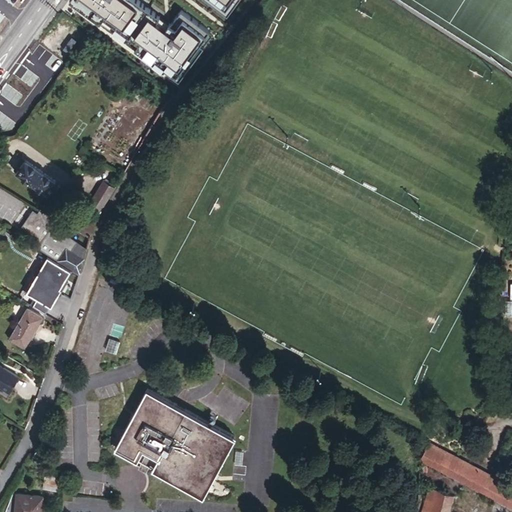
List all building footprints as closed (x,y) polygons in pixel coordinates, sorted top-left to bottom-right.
[(70,0),(100,22),(104,16),(139,41),(135,47),(174,75),(182,64),(187,67),(203,45),(199,43),(209,29),(181,9),(170,23),(169,22),(166,26),(157,20),(160,15),(139,0),(216,0),(214,3),(222,9),(229,0),(232,0),(235,2),(236,0),(70,0)] [(56,180),(23,157),(14,169),(48,192),(56,180)] [(102,206),(114,186),(104,179),(89,205),(99,211),(102,206)] [(41,248),(78,274),(79,271),(60,258),(61,257),(48,247),(54,238),(84,257),(87,247),(54,225),(57,220),(40,209),(37,213),(32,210),(20,228),(43,244),(41,248)] [(90,235),(97,218),(92,215),(89,218),(87,217),(80,228),(90,235)] [(60,258),(79,271),(84,257),(54,238),(48,247),(61,257),(60,258)] [(68,275),(52,264),(31,297),(47,307),(68,275)] [(121,288),(123,281),(112,277),(110,284),(121,288)] [(39,322),(24,312),(5,342),(20,351),(39,322)] [(18,375),(0,363),(0,384),(8,390),(18,375)] [(239,435),(150,393),(120,455),(142,465),(147,454),(153,457),(151,462),(158,466),(161,461),(165,463),(160,473),(210,497),(239,435)] [(43,450),(34,446),(30,455),(39,459),(43,450)] [(449,511),(455,494),(427,486),(420,511),(449,511)] [(42,511),(43,494),(14,492),(13,511),(42,511)]
